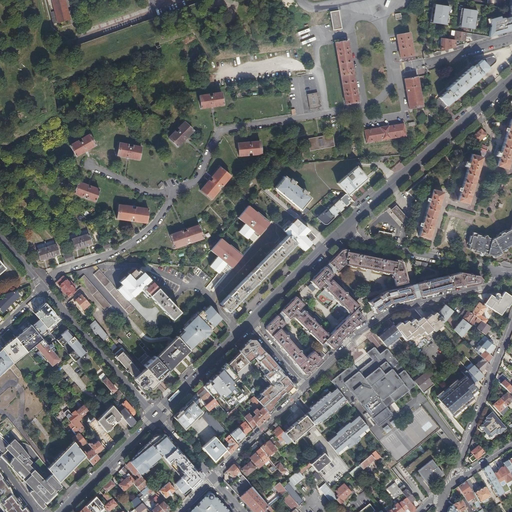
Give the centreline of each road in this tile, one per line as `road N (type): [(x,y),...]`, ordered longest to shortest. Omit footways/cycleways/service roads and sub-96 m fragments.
road 1 (residential): [(305,387),(391,309),(486,288),(498,270)]
road 2 (primary): [(343,226),(511,78)]
road 3 (unclassified): [(157,416),(41,287)]
road 4 (unclassified): [(511,322),(448,483)]
road 5 (residential): [(498,270),(362,243),(343,226)]
road 6 (primary): [(63,511),(157,416)]
road 7 (primary): [(157,416),(249,322)]
road 8 (residential): [(213,479),(305,387)]
